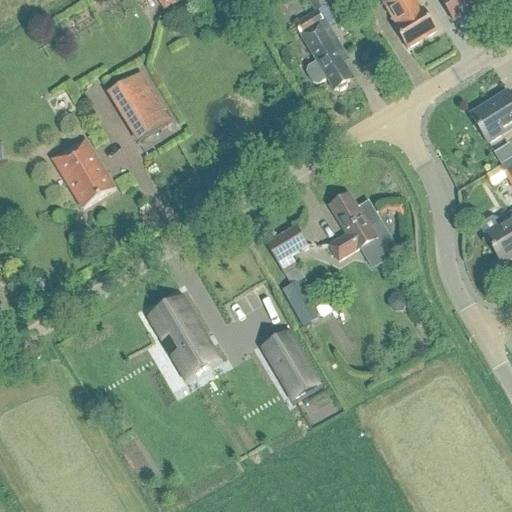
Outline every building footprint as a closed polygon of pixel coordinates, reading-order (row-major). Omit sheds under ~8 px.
[(181,4),(178,0),(156,0),(164,13),(181,4)] [(300,38),(305,46),(316,65),(308,70),(306,76),(313,88),(319,89),(328,84),(334,94),(336,93),(340,95),(347,90),(347,86),(353,82),(344,66),(349,63),(325,24),(323,25),(317,15),(327,8),(321,0),(306,0),(316,15),(295,28),(301,38),(300,38)] [(396,28),(394,30),(408,53),(437,35),(423,12),(422,13),(413,0),(394,0),(383,7),(396,28)] [(441,0),(440,1),(454,24),(484,6),(479,0),(441,0)] [(140,77),(110,96),(141,146),(171,127),(140,77)] [(511,101),(511,102),(508,95),(470,118),(488,147),(511,132),(511,101)] [(0,136),(0,157),(11,166),(24,149),(3,133),(0,136)] [(53,164),(84,214),(116,194),(87,146),(74,154),(73,152),(53,164)] [(511,186),(511,162),(486,178),(493,189),(506,181),(510,188),(511,186)] [(338,265),(364,249),(370,258),(381,251),(377,244),(377,243),(370,232),(380,225),(369,207),(358,213),(350,199),(329,211),(347,240),(329,251),(338,265)] [(511,221),(502,228),(497,220),(493,220),(478,228),(484,239),(502,268),(511,261),(511,221)] [(295,231),(267,249),(285,278),(297,271),(291,260),(307,250),(295,231)] [(299,287),(284,295),(303,330),(318,321),(299,287)] [(161,318),(152,323),(186,380),(194,375),(194,374),(207,367),(208,367),(217,362),(210,351),(209,351),(204,343),(205,342),(183,305),(174,310),(175,311),(161,319),(161,318)] [(289,337),(264,353),(295,404),(320,389),(289,337)]
